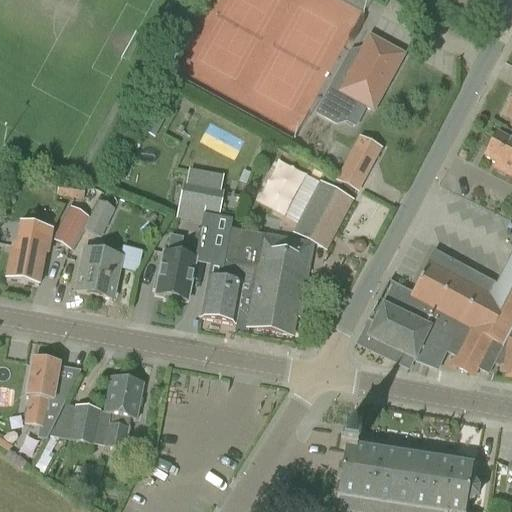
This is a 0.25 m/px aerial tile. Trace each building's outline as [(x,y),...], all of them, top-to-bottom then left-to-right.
[(368,111),(377,97),(383,85),(386,87),(403,58),(369,39),(341,89),(343,97),(368,111)] [(511,180),(511,143),(496,135),(483,159),(495,166),(492,170),(511,180)] [(359,140),(337,183),(356,194),(379,151),(359,140)] [(90,202),(92,186),(58,181),(56,198),(90,202)] [(220,193),(186,186),(182,185),(178,208),(219,217),(223,193),(220,193)] [(307,241),(305,244),(312,247),(326,255),(353,205),(332,194),(328,201),(320,196),(303,228),(299,236),(307,241)] [(100,241),(114,212),(97,203),(83,233),(100,241)] [(71,251),(88,220),(69,209),(52,241),(71,251)] [(47,257),(52,234),(19,227),(15,248),(12,247),(5,282),(39,289),(45,257),(47,257)] [(310,264),(312,247),(305,244),(261,236),(261,237),(229,231),(223,264),(224,264),(220,284),(206,282),(199,322),(235,329),(235,327),(246,329),(245,331),(292,340),(298,308),(302,308),(310,264)] [(186,304),(194,263),(179,260),(182,241),(169,238),(166,258),(162,257),(158,280),(155,280),(153,293),(156,293),(155,298),(164,300),(163,302),(176,305),(177,302),(186,304)] [(112,303),(121,261),(83,253),(74,296),(112,303)] [(492,368),(496,368),(511,340),(511,259),(497,289),(433,256),(412,297),(393,287),(382,308),(366,341),(435,377),(446,356),(455,360),(454,362),(476,374),(477,372),(487,377),(492,368)] [(511,340),(496,368),(502,369),(501,376),(511,377),(511,340)] [(48,438),(66,402),(53,399),(59,368),(32,363),(25,399),(28,400),(23,427),(37,429),(36,437),(48,438)] [(136,423),(143,387),(110,381),(103,415),(99,415),(99,413),(75,409),(75,410),(65,408),(34,471),(41,475),(46,466),(45,465),(58,441),(103,450),(124,454),(130,422),(136,423)] [(339,479),(336,502),(339,503),(337,511),(465,511),(466,507),(468,508),(477,502),(478,492),(473,483),(470,483),(472,469),(454,466),(456,456),(358,441),(359,437),(352,436),(346,435),(340,434),(338,452),(343,452),(340,472),(339,479)]
